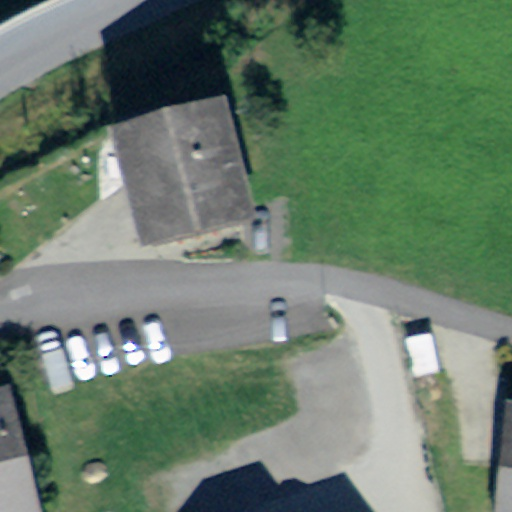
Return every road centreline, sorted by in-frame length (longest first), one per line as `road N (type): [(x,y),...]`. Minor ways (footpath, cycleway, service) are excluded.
road 1 (residential): [(0,313),(105,280),(158,276),(257,275),(363,292)]
road 2 (tertiary): [(0,66),(137,0)]
